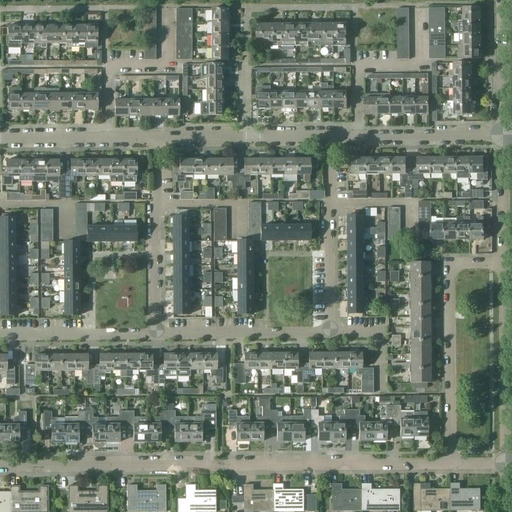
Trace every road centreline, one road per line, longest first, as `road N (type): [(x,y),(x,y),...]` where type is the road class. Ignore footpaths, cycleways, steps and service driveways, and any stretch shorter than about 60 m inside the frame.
road 1 (residential): [(0,465),(448,464)]
road 2 (residential): [(448,464),(448,261),(504,260)]
road 3 (residential): [(505,461),(504,260)]
road 4 (residential): [(154,334),(153,134)]
road 5 (residential): [(331,333),(329,134)]
road 6 (residential): [(154,334),(331,333)]
road 7 (residential): [(329,134),(153,134)]
road 8 (residential): [(503,134),(329,134)]
road 9 (residential): [(0,335),(154,334)]
road 10 (residential): [(503,134),(504,0)]
road 11 (unknown): [(248,134),(251,7)]
road 12 (residential): [(504,260),(503,134)]
